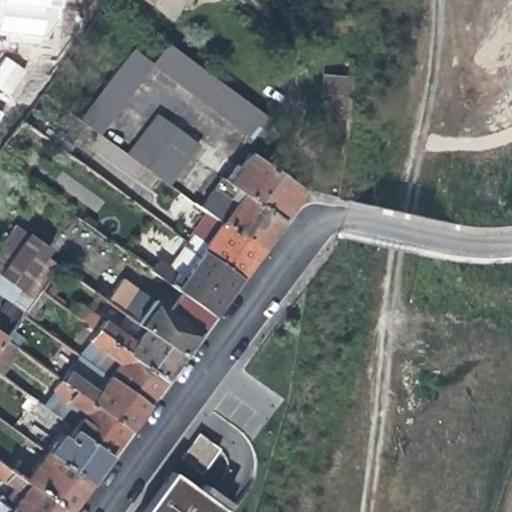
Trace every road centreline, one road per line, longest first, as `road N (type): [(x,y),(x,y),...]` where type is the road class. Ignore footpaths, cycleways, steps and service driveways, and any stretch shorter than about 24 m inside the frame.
road 1 (residential): [(92,511),(301,228),(357,223)]
road 2 (residential): [(511,244),(442,241),(357,223)]
